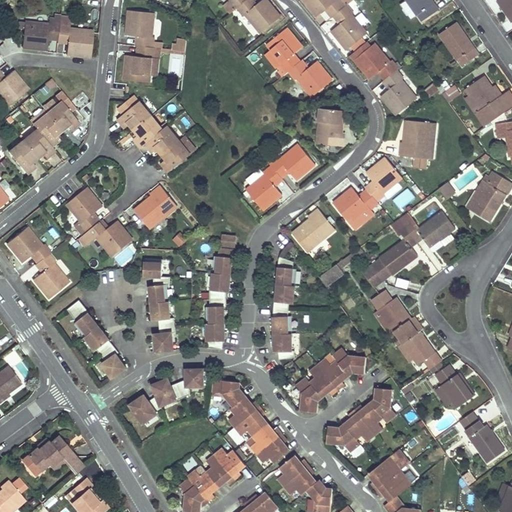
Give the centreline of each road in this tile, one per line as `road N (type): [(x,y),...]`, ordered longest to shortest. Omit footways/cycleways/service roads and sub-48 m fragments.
road 1 (residential): [(284,0),(367,101),(373,132),(341,173),(279,214),(260,237),(248,343),(236,360)]
road 2 (residential): [(0,233),(97,147),(116,0)]
road 3 (residential): [(376,511),(261,378),(236,360)]
road 4 (residential): [(511,409),(478,343),(476,314),(477,287),(511,226)]
road 5 (residential): [(140,373),(130,289),(111,287),(103,296),(135,361)]
